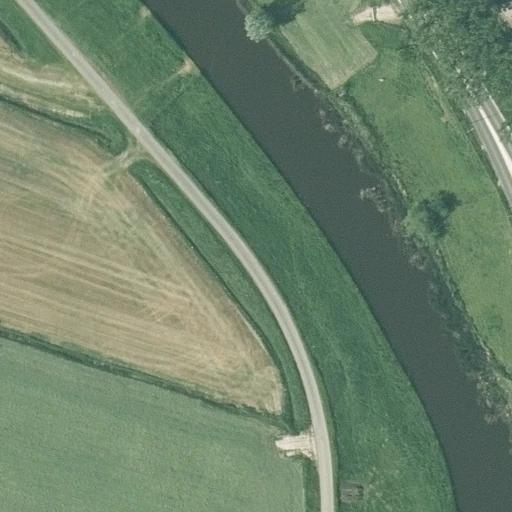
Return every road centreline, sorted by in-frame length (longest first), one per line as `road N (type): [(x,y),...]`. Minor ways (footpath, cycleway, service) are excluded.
road 1 (unclassified): [(323,511),(302,360),(247,257),(24,0)]
road 2 (primary): [(463,81),(511,194)]
